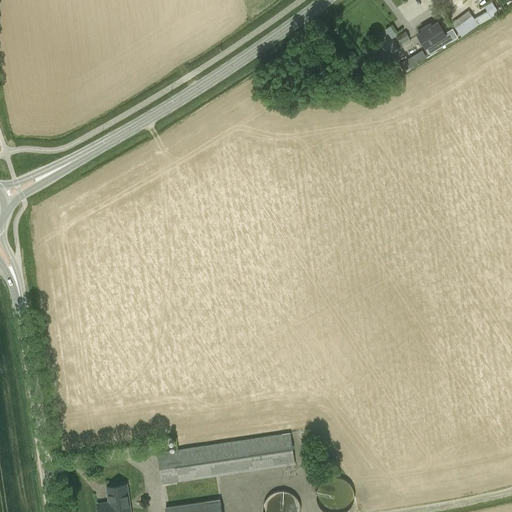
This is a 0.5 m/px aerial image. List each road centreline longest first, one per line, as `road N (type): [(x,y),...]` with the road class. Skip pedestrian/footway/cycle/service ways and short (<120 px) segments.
road 1 (secondary): [(4,196),(190,94),(327,0)]
road 2 (tertiary): [(52,511),(19,295)]
